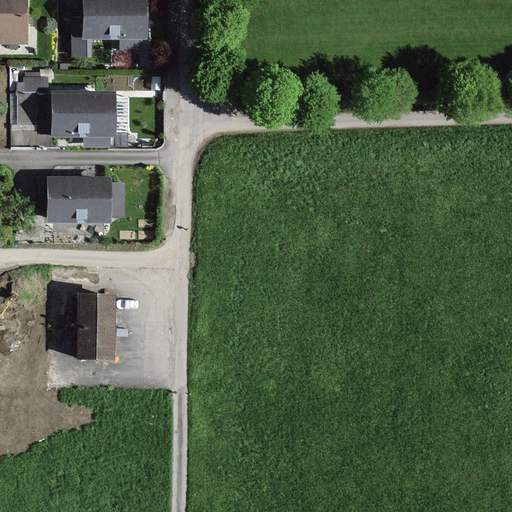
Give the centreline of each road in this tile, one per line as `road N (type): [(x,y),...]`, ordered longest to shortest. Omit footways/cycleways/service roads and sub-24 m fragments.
road 1 (residential): [(511,116),(178,128)]
road 2 (residential): [(179,374),(178,128)]
road 3 (track): [(179,374),(177,511)]
road 4 (residential): [(178,128),(182,0)]
